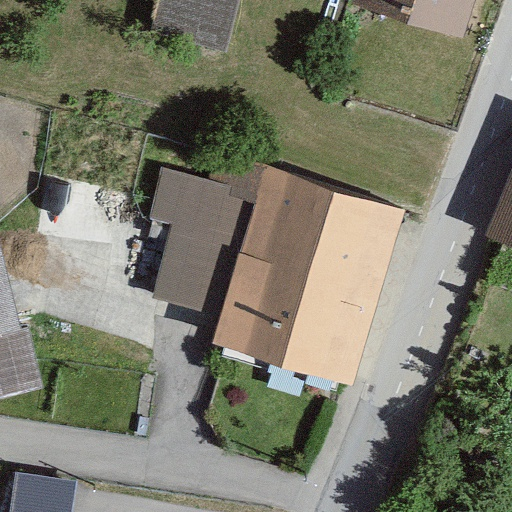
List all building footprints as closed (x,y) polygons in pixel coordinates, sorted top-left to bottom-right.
[(166,0),(164,16),(239,28),(243,0),(166,0)] [(450,0),(381,0),(444,20),(450,0)] [(511,124),(478,218),(511,230),(511,124)] [(208,180),(158,165),(143,213),(164,220),(145,284),(204,302),(202,328),(334,368),(385,201),(217,150),(208,180)] [(0,271),(0,323),(12,320),(0,271)] [(14,511),(74,511),(82,473),(23,463),(14,511)]
